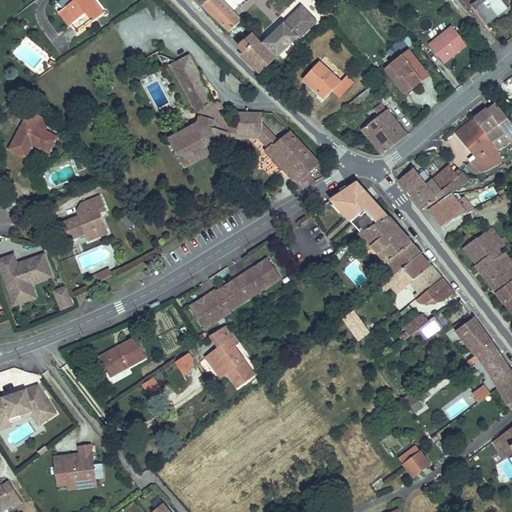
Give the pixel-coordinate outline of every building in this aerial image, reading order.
[(62,0),(59,2),(64,8),(74,0),(62,0)] [(60,11),(70,25),(77,34),(103,14),(92,0),(91,0),(89,2),(87,0),(74,0),(64,8),(60,11)] [(230,32),(241,20),(221,0),(208,0),(203,6),(230,32)] [(484,26),(498,16),(485,0),(465,0),(465,1),(484,26)] [(485,0),(498,16),(509,8),(502,0),(485,0)] [(502,0),(509,8),(511,7),(505,0),(502,0)] [(317,22),(302,5),(262,43),(276,57),(277,58),(298,37),(300,39),(317,22)] [(467,45),(465,42),(452,26),(430,44),(445,63),(467,45)] [(252,33),(239,46),(263,69),(276,57),(262,43),(252,33)] [(386,69),(387,70),(407,96),(415,89),(413,87),(428,75),(409,51),(411,50),(403,40),(388,52),(396,61),(386,69)] [(261,71),(263,69),(245,52),(243,54),(261,71)] [(171,65),(197,113),(198,112),(200,116),(199,116),(198,122),(168,138),(185,168),(214,152),(213,150),(225,144),(227,137),(258,138),(267,148),(266,149),(294,181),(292,182),(299,192),(316,182),(310,173),(321,164),(290,131),(279,141),(262,123),(262,113),(238,112),(238,125),(232,124),(216,120),(220,104),(215,102),(189,55),(171,65)] [(327,59),(323,63),(340,79),(344,75),(327,59)] [(347,76),(340,83),(319,62),(303,78),(319,94),(320,93),(326,99),(332,92),(339,98),(354,82),(347,76)] [(363,129),(383,154),(407,136),(382,103),(374,110),(379,116),(363,129)] [(493,144),(497,149),(511,138),(511,122),(497,103),(488,110),(488,109),(475,119),(485,132),(493,144)] [(216,120),(232,124),(220,104),(216,120)] [(10,149),(25,158),(30,149),(29,149),(32,144),(33,144),(49,153),(57,137),(46,131),(50,122),(30,111),(10,149)] [(476,156),(466,165),(474,173),(480,171),(486,169),(503,160),(497,149),(493,144),(485,132),(475,119),(474,118),(468,123),(469,124),(466,126),(457,134),(476,156)] [(433,179),(442,190),(447,186),(455,180),(452,175),(455,172),(450,165),(433,179)] [(400,179),(423,209),(427,206),(438,198),(440,201),(452,193),(447,186),(442,190),(433,179),(428,185),(414,168),(400,179)] [(0,173),(0,185),(6,187),(11,172),(2,169),(0,173)] [(452,175),(455,180),(457,178),(462,173),(458,169),(455,172),(452,175)] [(457,178),(463,186),(469,182),(462,173),(457,178)] [(447,186),(452,193),(463,186),(457,178),(455,180),(447,186)] [(332,200),(351,222),(361,232),(388,217),(357,182),(332,200)] [(427,206),(444,228),(454,220),(467,214),(453,194),(452,193),(440,201),(438,198),(427,206)] [(453,194),(467,214),(483,204),(479,197),(467,202),(464,197),(461,197),(458,194),(453,194)] [(73,229),(77,237),(86,234),(88,241),(108,233),(100,212),(106,210),(101,196),(81,204),(85,213),(78,216),(64,222),(67,231),(73,229)] [(78,216),(85,213),(81,204),(77,212),(78,216)] [(121,218),(128,229),(135,224),(127,214),(121,218)] [(389,280),(392,278),(402,268),(420,254),(388,217),(361,232),(388,263),(380,270),(389,280)] [(501,240),(492,228),(477,238),(471,243),(465,248),(477,264),(475,266),(496,292),(511,280),(511,262),(504,253),(502,254),(499,250),(508,243),(504,237),(501,240)] [(67,231),(71,240),(77,237),(73,229),(67,231)] [(465,248),(463,249),(475,266),(477,264),(465,248)] [(402,268),(413,280),(431,266),(420,254),(402,268)] [(0,259),(0,264),(12,297),(33,289),(31,284),(51,276),(44,255),(23,262),(24,266),(18,268),(17,264),(14,255),(0,259)] [(243,275),(255,294),(281,278),(269,259),(261,264),(262,266),(259,268),(258,266),(243,275)] [(392,278),(403,290),(411,283),(419,292),(422,295),(441,278),(431,266),(413,280),(402,268),(392,278)] [(145,271),(148,276),(155,272),(152,268),(145,271)] [(101,273),(104,280),(113,276),(109,269),(101,273)] [(92,277),(95,284),(104,280),(101,273),(92,277)] [(218,292),(230,310),(255,294),(243,275),(228,285),(230,287),(226,289),(225,287),(218,292)] [(391,285),(398,294),(403,290),(392,278),(389,280),(388,281),(391,285)] [(418,298),(417,299),(418,301),(427,304),(433,298),(437,303),(445,301),(450,297),(454,293),(441,278),(422,295),(418,298)] [(511,280),(496,292),(511,312),(511,280)] [(381,287),(384,290),(391,285),(388,281),(381,287)] [(54,291),(57,299),(69,294),(66,286),(54,291)] [(12,297),(14,305),(36,298),(33,289),(12,297)] [(191,307),(205,329),(231,312),(230,310),(218,292),(217,290),(203,299),(204,301),(201,303),(200,301),(191,307)] [(57,299),(62,310),(74,305),(69,294),(57,299)] [(353,312),(356,316),(362,312),(359,307),(353,312)] [(344,319),(360,340),(369,333),(356,316),(353,312),(344,319)] [(404,329),(410,336),(418,330),(429,321),(423,314),(404,329)] [(454,327),(456,331),(474,318),(471,314),(454,327)] [(418,330),(426,340),(443,327),(435,316),(429,321),(418,330)] [(476,355),(477,354),(492,343),(474,318),(456,331),(476,355)] [(240,342),(227,325),(211,336),(220,348),(211,354),(226,375),(228,373),(239,388),(255,376),(234,347),(240,342)] [(180,329),(189,343),(194,340),(185,326),(180,329)] [(104,365),(110,377),(146,357),(135,338),(121,346),(122,348),(117,351),(116,349),(106,354),(111,362),(104,365)] [(480,358),(494,378),(493,379),(499,388),(511,378),(511,370),(509,368),(492,343),(477,354),(480,358)] [(176,362),(185,375),(191,370),(193,360),(189,353),(176,362)] [(100,357),(104,365),(111,362),(106,354),(100,357)] [(206,358),(221,378),(226,375),(211,354),(206,358)] [(467,361),(470,365),(480,358),(477,354),(476,355),(467,361)] [(143,385),(151,396),(161,389),(153,378),(143,385)] [(511,378),(499,388),(511,411),(511,378)] [(0,394),(0,417),(5,416),(3,412),(13,409),(14,413),(28,409),(36,422),(51,412),(33,384),(0,394)] [(473,394),(479,402),(490,394),(484,386),(473,394)] [(403,399),(408,406),(418,399),(413,392),(403,399)] [(411,406),(415,412),(423,406),(419,401),(411,406)] [(446,413),(452,419),(459,413),(454,406),(446,413)] [(0,417),(0,425),(7,423),(6,420),(26,413),(33,424),(36,422),(28,409),(14,413),(13,409),(3,412),(5,416),(0,417)] [(28,422),(12,431),(16,440),(32,432),(28,422)] [(511,427),(494,441),(497,446),(506,440),(511,447),(511,448),(511,427)] [(497,446),(502,453),(511,447),(506,440),(497,446)] [(49,455),(52,482),(62,480),(62,486),(90,483),(86,443),(74,444),(75,452),(49,455)] [(403,464),(414,477),(430,465),(420,451),(403,464)] [(0,508),(8,503),(15,499),(7,487),(3,490),(0,485),(0,508)] [(19,504),(15,499),(8,503),(12,509),(19,504)] [(172,511),(166,503),(154,511),(172,511)]
